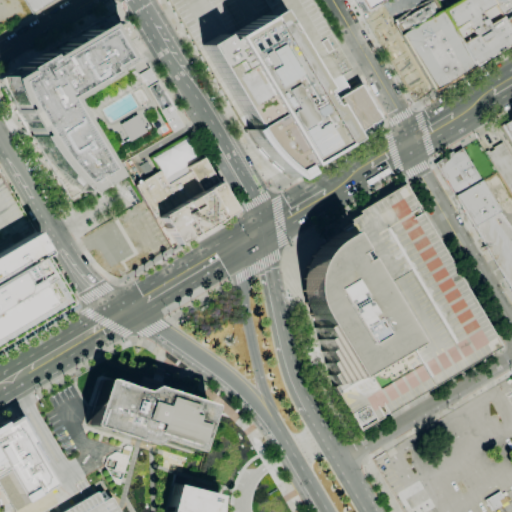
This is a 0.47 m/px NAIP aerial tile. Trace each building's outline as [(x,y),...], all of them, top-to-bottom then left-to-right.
[(166,0),(309,0),(350,69),(339,76),(347,91),(358,84),(372,108),(371,109),(373,111),(374,111),(379,118),(370,123),(367,124),(368,125),(346,138),(335,145),(300,166),(297,168),(300,173),(288,180),(283,177),(279,173),(274,170),(269,166),(265,161),(260,157),(256,152),(252,147),(249,142),(245,137),(242,131),(244,130),(166,0)] [(354,0),(359,8),(372,0),(354,0)] [(475,68),(434,91),(395,23),(432,1),(431,0),(435,0),(441,10),(475,68)] [(441,10),(458,0),(491,0),(511,34),(511,45),(475,68),(441,10)] [(511,0),(511,34),(491,0),(511,0)] [(434,91),(395,23),(391,16),(386,19),(383,15),(371,22),(411,91),(425,97),(434,91)] [(0,79),(0,81),(67,195),(105,173),(62,100),(123,64),(98,21),(0,79)] [(122,46),(172,133),(182,127),(132,40),(122,46)] [(117,124),(127,142),(144,133),(134,115),(117,124)] [(511,149),(498,127),(501,125),(511,117),(511,149)] [(134,186),(158,172),(149,157),(187,135),(194,146),(201,158),(215,182),(222,178),(228,187),(220,191),(232,210),(214,221),(218,227),(195,240),(192,234),(175,244),(158,216),(154,219),(134,186)] [(511,196),(485,151),(487,150),(488,152),(494,149),(492,147),(502,142),(511,159),(511,196)] [(453,195),(434,163),(443,157),(442,156),(451,151),(452,153),(461,148),(480,180),(453,195)] [(0,176),(33,231),(0,250),(0,176)] [(480,180),(498,211),(472,226),(456,198),(455,199),(453,195),(480,180)] [(301,287),(302,281),(302,275),(304,269),(306,264),(309,259),(312,254),(316,249),(320,245),(325,241),(330,238),(340,232),(339,229),(350,222),(348,220),(358,214),(357,211),(403,184),(499,347),(386,414),(385,412),(379,416),(380,417),(358,431),(332,387),(347,378),(306,310),(304,304),(303,299),(302,293),(301,287)] [(498,211),(510,227),(511,229),(511,289),(511,290),(511,291),(472,226),(498,211)] [(0,250),(33,231),(45,253),(48,257),(75,303),(0,348),(0,250)] [(148,387),(154,389),(208,406),(206,410),(193,452),(158,441),(157,441),(155,440),(145,445),(85,426),(100,379),(138,391),(148,387)] [(52,485),(29,445),(32,443),(17,416),(3,424),(2,422),(0,423),(0,474),(4,472),(22,503),(52,485)] [(123,472),(114,469),(117,461),(107,457),(115,453),(120,454),(122,448),(125,446),(131,448),(123,472)] [(166,511),(173,485),(218,497),(217,501),(216,505),(216,509),(216,511),(166,511)] [(60,511),(79,501),(95,492),(96,493),(101,491),(106,499),(109,497),(117,511),(60,511)] [(489,510),(505,503),(500,491),(484,498),(489,510)]
